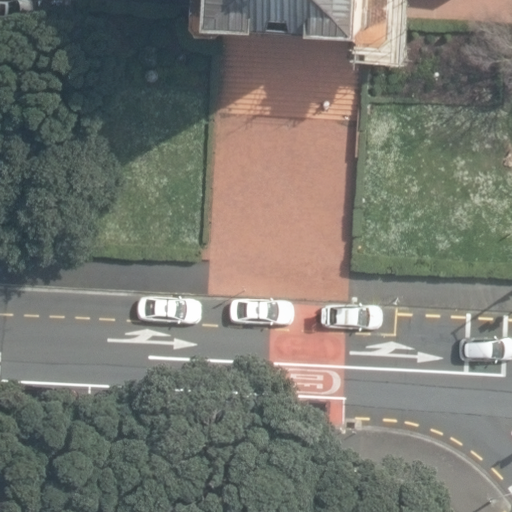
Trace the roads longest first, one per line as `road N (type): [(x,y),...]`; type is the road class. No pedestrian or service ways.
road 1 (residential): [(0,345),(300,360)]
road 2 (secondary): [(511,474),(439,409),(300,360)]
road 3 (residential): [(300,360),(511,370)]
